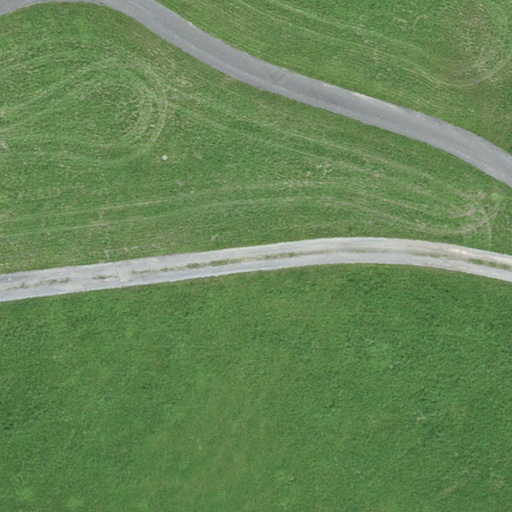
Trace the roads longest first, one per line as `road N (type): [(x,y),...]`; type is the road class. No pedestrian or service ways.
road 1 (track): [(0,294),(302,256),(375,253),(511,270)]
road 2 (track): [(126,0),(235,64),(446,137),(511,172)]
